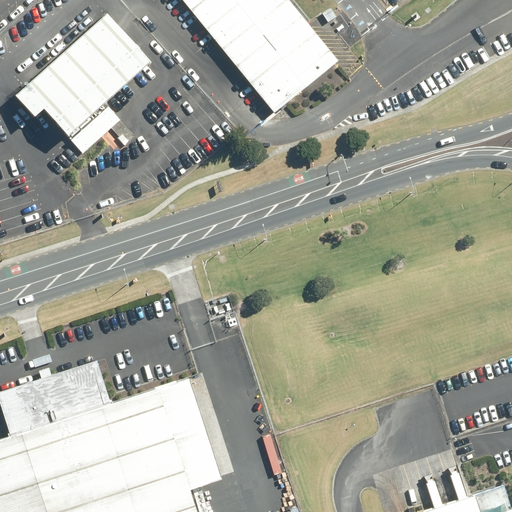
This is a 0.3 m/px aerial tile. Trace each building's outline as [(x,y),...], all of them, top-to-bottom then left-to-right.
[(283,0),(172,0),(268,116),(334,62),(283,0)] [(151,68),(107,16),(7,101),(26,123),(37,114),(62,143),(105,106),(151,68)] [(117,123),(104,109),(68,143),(81,157),(117,123)] [(0,436),(0,511),(197,511),(189,486),(234,471),(201,373),(110,404),(96,362),(0,394),(0,396),(12,432),(0,436)] [(509,511),(501,485),(460,498),(447,503),(436,506),(424,510),(418,511),(509,511)]
